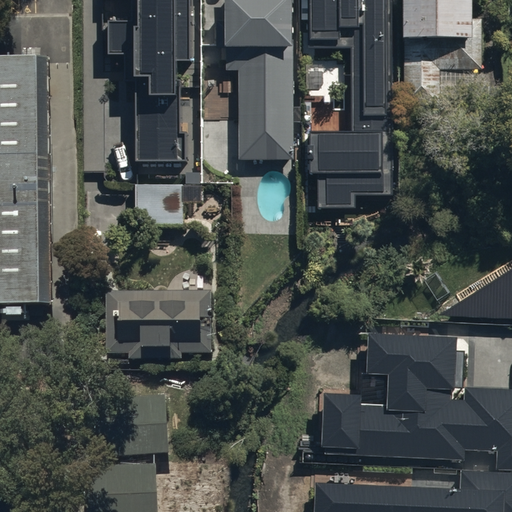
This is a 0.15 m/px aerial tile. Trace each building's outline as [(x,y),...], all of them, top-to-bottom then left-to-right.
[(119,66),(128,66),(128,91),(134,91),(134,112),(183,112),(183,92),(194,92),(193,0),(128,0),(128,28),(119,28),(119,66)] [(237,77),(237,162),(293,163),(293,0),(226,0),(227,25),(218,25),(218,53),(225,53),(225,77),(237,77)] [(325,17),(324,0),(299,0),(300,17),(325,17)] [(472,0),(402,0),(403,109),(440,109),(440,90),(469,90),(469,75),(483,75),(483,22),(472,22),(472,0)] [(318,33),(318,71),(329,71),(329,74),(335,74),(335,71),(360,71),(360,74),(365,74),(365,71),(395,71),(395,18),(394,18),(394,17),(393,16),(392,15),(391,14),(390,13),(389,13),(388,12),(387,12),(386,11),(385,11),(384,11),(383,11),(382,11),(381,11),(380,11),(379,11),(378,11),(377,11),(376,11),(376,12),(375,12),(374,12),(373,13),(372,13),(372,14),(371,14),(370,15),(369,16),(368,17),(368,16),(367,16),(366,16),(365,16),(364,16),(363,15),(362,15),(361,15),(360,15),(359,15),(358,15),(357,15),(356,15),(355,15),(354,16),(353,16),(352,16),(351,16),(350,17),(349,17),(348,18),(347,18),(346,18),(346,19),(345,19),(344,20),(343,20),(343,21),(342,21),(341,22),(341,23),(340,23),(339,23),(338,23),(337,22),(336,22),(335,22),(334,22),(333,22),(332,22),(331,22),(330,22),(329,23),(328,23),(327,23),(327,24),(326,24),(325,24),(324,25),(323,26),(322,27),(321,28),(320,28),(320,29),(320,30),(319,30),(319,31),(318,31),(318,32),(318,33)] [(0,315),(50,315),(48,61),(0,61),(0,315)] [(129,140),(108,140),(108,181),(129,181),(129,140)] [(511,273),(472,271),(469,325),(511,327),(511,273)] [(210,357),(209,293),(103,294),(104,358),(126,357),(126,363),(181,362),(181,357),(210,357)] [(373,441),(373,446),(511,451),(511,411),(508,412),(509,370),(485,369),(486,355),(459,354),(459,368),(428,367),(427,404),(404,403),(404,409),(375,407),(375,410),(360,410),(359,440),(373,441)] [(92,403),(95,462),(168,458),(165,399),(92,403)] [(83,471),(84,511),(155,511),(154,468),(83,471)] [(492,511),(492,502),(467,502),(468,492),(426,490),(426,500),(400,499),(399,511),(492,511)]
